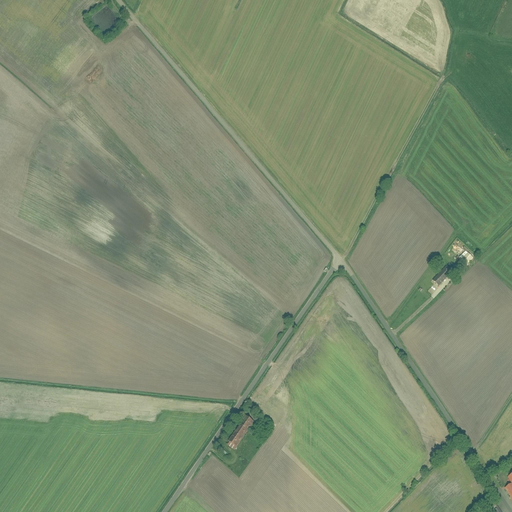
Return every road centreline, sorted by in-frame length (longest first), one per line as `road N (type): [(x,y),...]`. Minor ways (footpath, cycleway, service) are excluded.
road 1 (unclassified): [(340,260),(116,0)]
road 2 (unclassified): [(340,260),(166,511)]
road 3 (unclassified): [(510,511),(340,260)]
